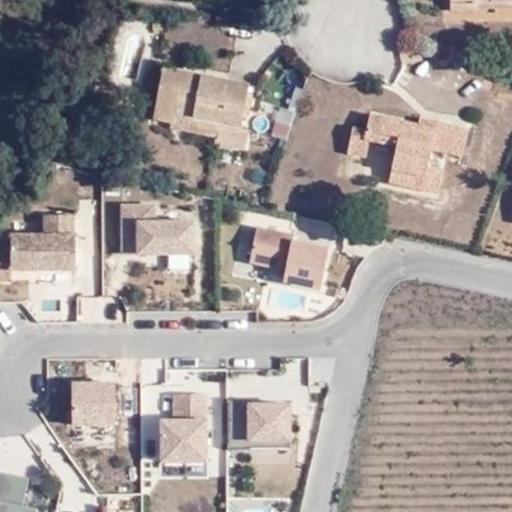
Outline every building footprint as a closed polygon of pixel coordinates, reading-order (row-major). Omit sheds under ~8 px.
[(152,12),(144,11),(142,19),(150,21),(152,12)] [(138,79),(149,82),(152,62),(142,60),(138,79)] [(152,62),(149,82),(144,112),(161,115),(161,119),(207,127),(206,134),(236,140),(239,121),(232,119),(234,104),(240,105),(243,77),(152,62)] [(383,172),(430,183),(434,163),(421,159),(425,142),(455,149),(461,123),(411,109),(410,116),(366,105),(361,121),(348,118),(342,142),(361,147),(365,131),(391,137),(383,172)] [(155,198),(121,199),(122,246),(136,246),(137,252),(199,251),(196,216),(156,217),(155,198)] [(76,269),(74,210),(42,211),(42,229),(10,230),(10,240),(0,240),(0,282),(11,282),(11,269),(76,269)] [(293,229),(257,224),(248,264),(285,270),(283,284),(324,292),(334,242),(292,235),(293,229)] [(115,425),(115,380),(71,381),(73,425),(115,425)] [(211,463),(209,393),(173,394),(174,418),(155,418),(157,464),(211,463)] [(292,446),(289,401),(223,404),(225,448),(292,446)] [(29,475),(0,470),(0,511),(33,511),(35,508),(23,506),(29,475)]
